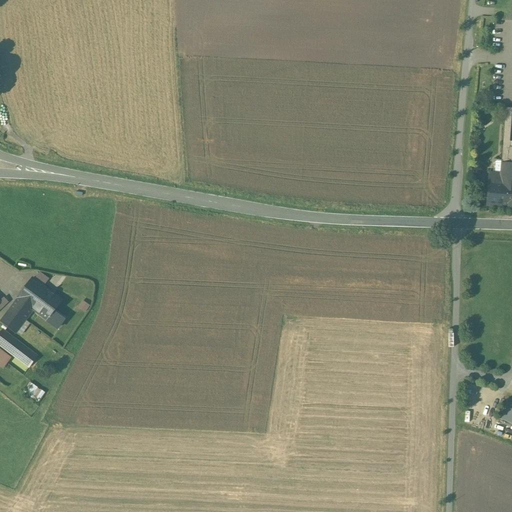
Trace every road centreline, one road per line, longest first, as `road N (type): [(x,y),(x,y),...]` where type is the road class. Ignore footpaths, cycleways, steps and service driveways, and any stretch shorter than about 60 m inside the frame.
road 1 (secondary): [(455,223),(278,213),(0,164)]
road 2 (unclassified): [(455,223),(449,511)]
road 3 (unclassified): [(472,0),(455,223)]
